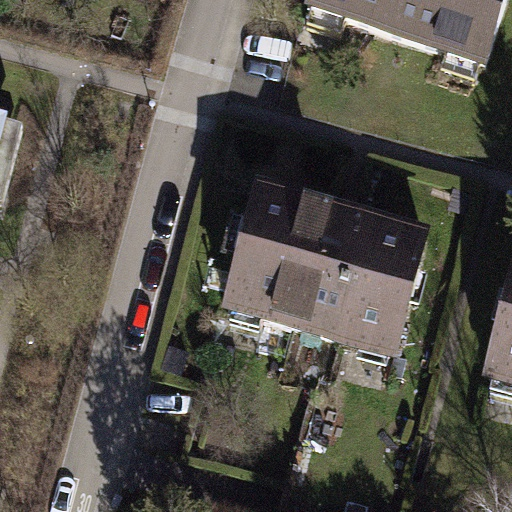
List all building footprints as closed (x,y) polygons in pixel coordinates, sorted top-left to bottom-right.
[(313,0),(309,16),(313,17),(315,17),(316,13),(347,23),(346,27),(348,28),(447,60),(449,60),(451,56),(482,66),(480,70),(482,71),(486,72),(508,0),(313,0)] [(315,17),(313,17),(307,35),(341,45),(348,28),(346,27),(347,23),(316,13),(315,17)] [(449,60),(447,60),(442,77),(476,88),(482,71),(480,70),(482,66),(451,56),(449,60)] [(0,161),(8,133),(8,131),(0,128),(0,161)] [(8,133),(0,161),(0,216),(3,217),(24,137),(8,133)] [(260,201),(230,315),(395,358),(425,244),(260,201)] [(511,304),(491,383),(511,388),(511,304)]
